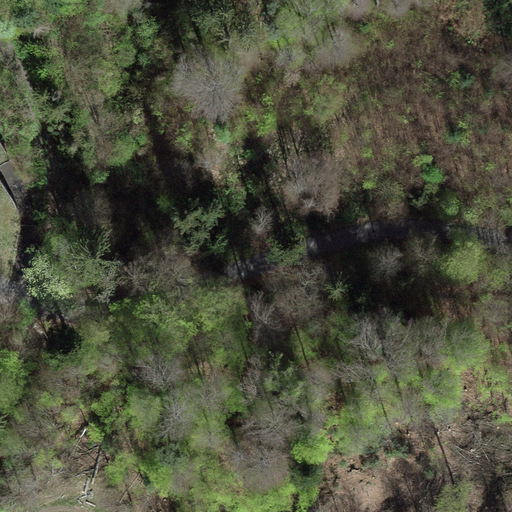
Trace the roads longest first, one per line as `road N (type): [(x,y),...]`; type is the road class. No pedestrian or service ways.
road 1 (unclassified): [(511,241),(441,228),(381,229),(122,306),(61,306),(0,288)]
road 2 (track): [(0,27),(54,174),(58,204),(45,264)]
